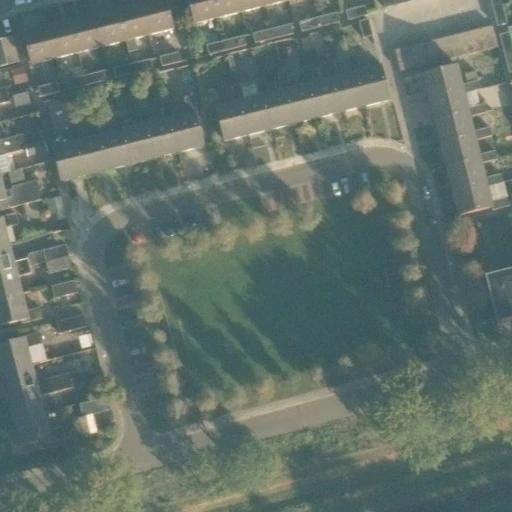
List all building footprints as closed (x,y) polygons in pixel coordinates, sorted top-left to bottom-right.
[(175,42),(173,31),(165,0),(163,0),(141,6),(149,37),(162,33),(165,45),(175,42)] [(188,0),(194,25),(219,19),(214,0),(188,0)] [(214,0),(219,19),(242,13),(239,0),(214,0)] [(239,0),(242,13),(266,8),(263,0),(239,0)] [(382,0),(385,9),(396,7),(394,0),(382,0)] [(491,0),(493,9),(502,6),(500,0),(491,0)] [(129,54),(148,49),(145,38),(149,37),(141,6),(118,11),(126,42),(129,54)] [(502,6),(493,9),(498,27),(507,25),(502,6)] [(367,17),(367,14),(365,8),(346,12),(348,21),(367,17)] [(103,48),(126,42),(118,11),(95,17),(103,48)] [(319,19),(321,28),(340,23),(337,14),(319,19)] [(79,54),(103,48),(95,17),(71,23),(79,54)] [(302,33),(321,28),(319,19),(300,24),(302,33)] [(364,40),(373,37),(368,21),(360,23),(364,40)] [(56,60),(79,54),(71,23),(48,29),(56,60)] [(272,30),(274,40),(293,35),(291,26),(272,30)] [(488,51),(499,48),(493,27),(482,30),(488,51)] [(32,66),(56,60),(48,29),(24,35),(32,66)] [(255,44),(274,40),(272,30),(253,35),(255,44)] [(477,54),(488,51),(482,30),(471,33),(477,54)] [(466,56),(477,54),(471,33),(461,35),(466,56)] [(505,55),(511,53),(511,44),(509,34),(500,36),(505,55)] [(455,59),(466,56),(461,35),(450,38),(455,59)] [(0,42),(6,66),(18,63),(12,38),(0,40),(0,42)] [(225,42),(227,51),(245,47),(242,38),(225,42)] [(300,40),(305,58),(315,55),(311,38),(300,40)] [(444,62),(455,59),(450,38),(439,41),(444,62)] [(433,65),(444,62),(439,41),(428,44),(433,65)] [(209,56),(227,51),(225,42),(206,47),(209,56)] [(422,67),(433,65),(428,44),(417,46),(422,67)] [(412,70),(422,67),(417,46),(406,49),(412,70)] [(401,73),(412,70),(406,49),(395,52),(401,73)] [(162,68),(181,63),(179,54),(160,58),(162,68)] [(357,73),(360,72),(356,57),(347,59),(351,75),(337,78),(333,79),(342,113),(366,108),(357,73)] [(132,65),(135,74),(153,70),(151,61),(132,65)] [(333,79),(337,78),(333,62),(324,64),(328,80),(314,84),(310,85),(319,119),(342,113),(333,79)] [(116,79),(135,74),(132,65),(114,70),(116,79)] [(366,108),(390,102),(381,67),(360,72),(357,73),(366,108)] [(28,83),(24,68),(11,71),(15,86),(28,83)] [(310,85),(314,84),(310,68),(301,70),(305,86),(290,90),(287,91),(296,125),(319,119),(310,85)] [(464,92),(465,95),(481,91),(479,83),(463,87),(458,68),(424,76),(430,100),(464,92)] [(85,77),(88,86),(107,81),(104,72),(85,77)] [(287,91),(290,90),(286,74),(278,76),(282,92),(267,96),(264,96),(272,131),(296,125),(287,91)] [(69,91),(88,86),(85,77),(67,82),(69,91)] [(249,136),(272,131),(264,96),(267,96),(263,79),(254,82),(258,98),(244,101),(240,102),(249,136)] [(38,89),(39,93),(41,98),(60,93),(57,84),(38,89)] [(240,102),(244,101),(240,85),(231,87),(235,103),(215,108),(224,143),(249,136),(240,102)] [(469,110),(465,95),(464,92),(430,100),(436,123),(470,115),(471,118),(487,114),(484,106),(469,110)] [(12,97),(15,109),(30,105),(27,93),(12,97)] [(0,105),(9,103),(7,95),(0,97),(0,105)] [(203,148),(195,114),(197,114),(193,97),(184,99),(188,115),(174,119),(170,119),(179,154),(203,148)] [(170,119),(174,119),(170,103),(161,105),(165,121),(150,125),(147,125),(156,159),(179,154),(170,119)] [(147,125),(150,125),(146,108),(138,111),(142,127),(127,130),(124,131),(132,165),(156,159),(147,125)] [(124,131),(127,130),(123,114),(114,116),(118,132),(104,136),(100,137),(109,171),(132,165),(124,131)] [(474,133),(471,118),(470,115),(436,123),(442,147),(476,138),(477,142),(492,138),(490,129),(474,133)] [(100,137),(104,136),(100,120),(91,122),(95,138),(80,142),(77,142),(86,177),(109,171),(100,137)] [(77,142),(80,142),(76,126),(68,128),(72,144),(53,148),(62,183),(86,177),(77,142)] [(0,141),(0,149),(19,145),(33,141),(31,134),(0,141)] [(480,156),(477,142),(476,138),(442,147),(447,170),(481,162),(482,165),(498,161),(496,152),(480,156)] [(44,141),(25,146),(27,156),(46,152),(44,141)] [(0,175),(0,174),(0,157),(21,152),(19,145),(0,149),(0,175)] [(486,180),(482,165),(481,162),(447,170),(453,193),(487,185),(488,188),(504,184),(502,176),(486,180)] [(0,175),(0,209),(1,212),(42,201),(38,182),(13,188),(13,191),(5,193),(0,175)] [(492,203),(488,188),(487,185),(453,193),(459,217),(492,209),(493,212),(510,207),(508,199),(492,203)] [(48,202),(52,216),(64,213),(60,199),(48,202)] [(0,248),(10,246),(5,229),(19,226),(16,215),(0,218),(0,248)] [(0,248),(0,274),(29,267),(46,263),(69,257),(67,246),(29,256),(28,260),(14,263),(10,246),(0,248)] [(72,269),(70,259),(69,257),(46,263),(49,275),(72,269)] [(0,300),(22,295),(18,278),(31,274),(29,267),(0,274),(0,300)] [(498,325),(511,321),(511,301),(505,273),(486,278),(498,325)] [(78,293),(75,282),(75,281),(52,287),(55,299),(78,293)] [(22,295),(0,300),(0,326),(22,321),(22,324),(43,319),(40,309),(27,312),(22,295)] [(87,328),(84,316),(57,323),(60,335),(87,328)] [(0,370),(1,373),(32,365),(28,348),(41,345),(38,334),(18,339),(19,342),(0,346),(0,370)] [(7,397),(71,381),(69,374),(36,382),(32,365),(1,373),(7,397)] [(93,376),(96,389),(105,387),(102,374),(93,376)] [(13,422),(45,414),(40,397),(73,389),(71,381),(7,397),(13,422)] [(93,415),(108,411),(105,399),(80,405),(83,418),(93,415)] [(112,410),(108,411),(93,415),(96,427),(115,422),(112,410)] [(45,414),(13,422),(20,447),(44,441),(45,444),(65,439),(62,428),(49,431),(45,414)]
